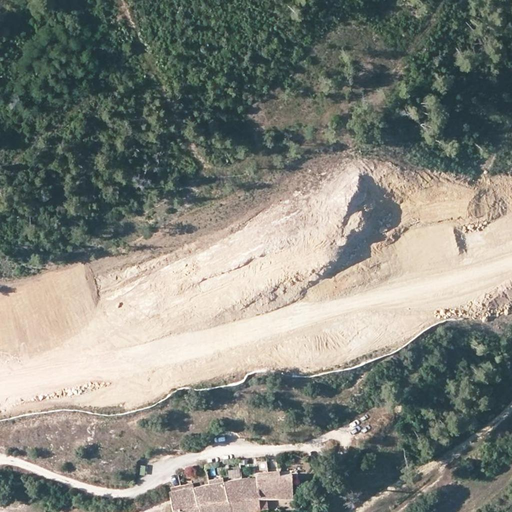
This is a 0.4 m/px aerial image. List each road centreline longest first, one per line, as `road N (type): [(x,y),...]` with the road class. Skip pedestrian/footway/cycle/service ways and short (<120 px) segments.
road 1 (primary): [(511,244),(0,355)]
road 2 (unclassified): [(0,473),(35,469),(83,496),(117,498),(220,465),(334,459)]
road 3 (track): [(357,511),(491,434),(511,403)]
